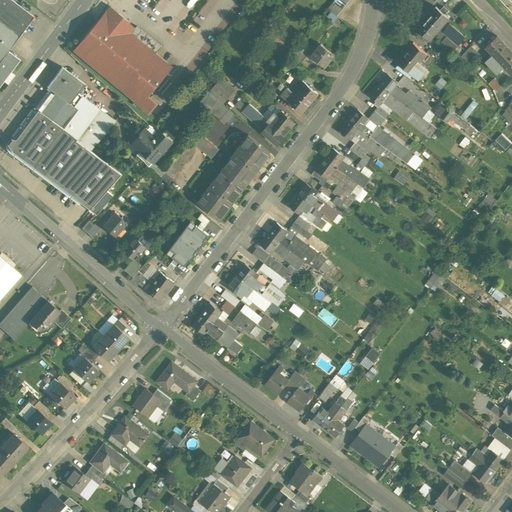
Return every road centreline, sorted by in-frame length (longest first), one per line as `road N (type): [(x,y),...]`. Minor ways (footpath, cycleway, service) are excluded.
road 1 (residential): [(378,0),(367,39),(313,126),(158,329)]
road 2 (residential): [(158,329),(0,503)]
road 3 (residential): [(0,192),(158,329)]
road 4 (residential): [(158,329),(302,430)]
road 5 (unclassified): [(0,109),(85,0)]
road 6 (residential): [(302,430),(403,511)]
